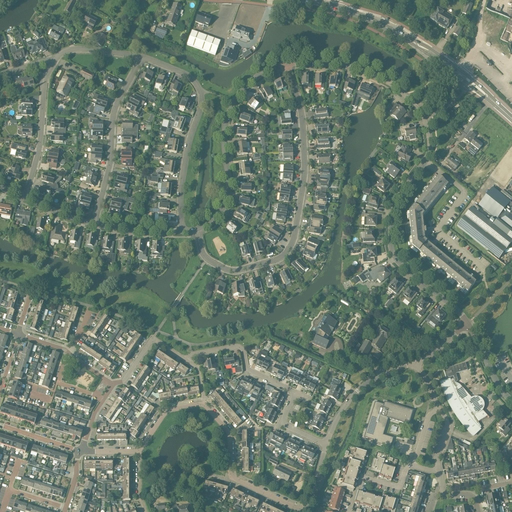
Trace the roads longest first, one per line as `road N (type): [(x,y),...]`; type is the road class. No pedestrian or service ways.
road 1 (residential): [(195,230),(207,259),(221,268),(253,268),(288,252),(304,137),(286,64)]
road 2 (residential): [(141,57),(186,75),(202,95),(182,181),(181,231)]
road 3 (tertiary): [(511,117),(422,47),(333,6)]
road 4 (residential): [(286,64),(259,75),(233,101),(224,132),(228,193),(218,214),(195,230)]
road 5 (residential): [(468,323),(400,265),(391,246),(392,207),(425,160)]
road 6 (residential): [(425,160),(422,114),(384,79),(347,66),(286,64)]
road 7 (residential): [(95,224),(113,114),(141,57)]
road 8 (residential): [(293,391),(248,371),(238,346),(188,360)]
road 9 (residential): [(325,444),(355,393),(415,362)]
